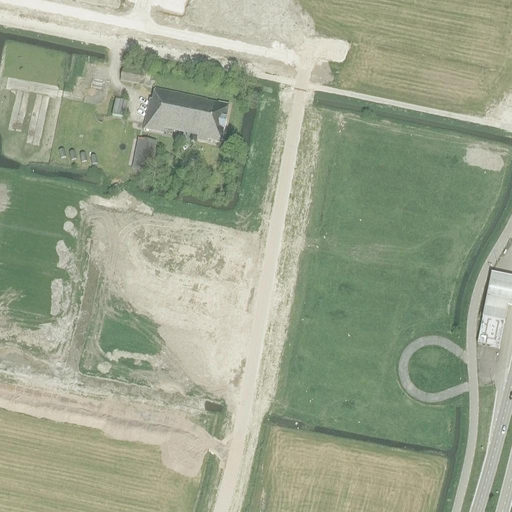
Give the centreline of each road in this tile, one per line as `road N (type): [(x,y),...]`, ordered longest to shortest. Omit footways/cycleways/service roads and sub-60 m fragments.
road 1 (unclassified): [(511,127),(0,21)]
road 2 (track): [(301,84),(220,511)]
road 3 (unclassified): [(455,511),(473,425),(471,320),(483,274),(511,223)]
road 4 (unknown): [(471,347),(424,340),(405,359),(402,378),(416,396),(473,391)]
road 5 (primary): [(511,382),(476,511)]
